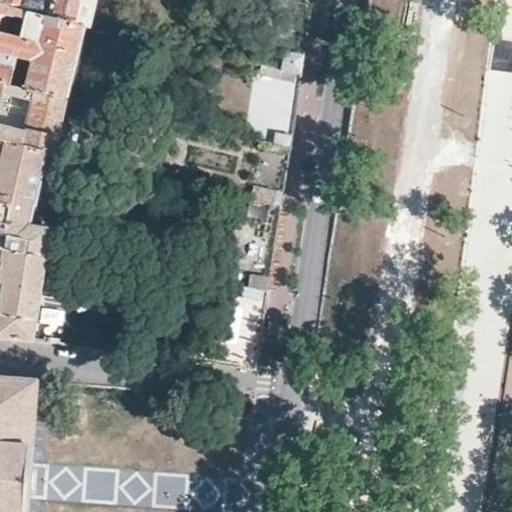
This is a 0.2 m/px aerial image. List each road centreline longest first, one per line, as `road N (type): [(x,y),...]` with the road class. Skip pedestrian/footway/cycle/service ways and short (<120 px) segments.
road 1 (residential): [(348,0),(290,390)]
road 2 (residential): [(275,511),(290,390)]
